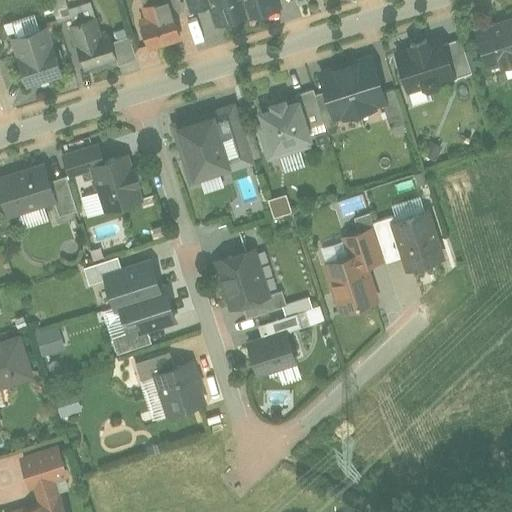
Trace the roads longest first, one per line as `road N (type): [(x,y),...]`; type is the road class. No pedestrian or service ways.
road 1 (residential): [(139,90),(255,472),(420,320)]
road 2 (residential): [(139,90),(424,0)]
road 3 (residential): [(0,134),(139,90)]
